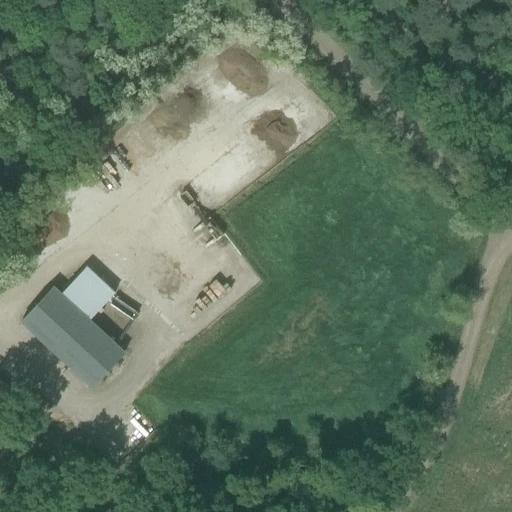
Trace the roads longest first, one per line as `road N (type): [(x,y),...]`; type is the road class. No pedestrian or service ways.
road 1 (track): [(377,511),(433,426),(508,220)]
road 2 (track): [(508,220),(278,0)]
